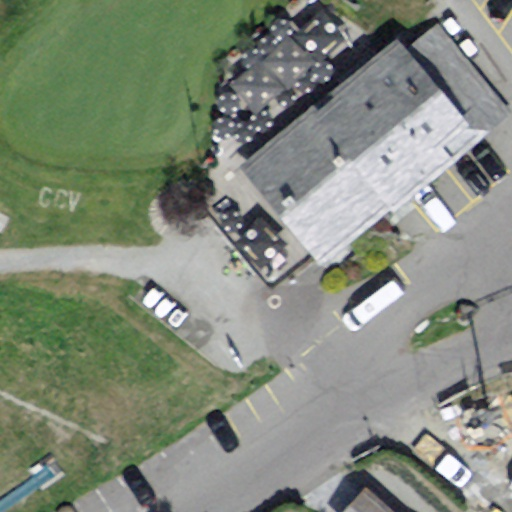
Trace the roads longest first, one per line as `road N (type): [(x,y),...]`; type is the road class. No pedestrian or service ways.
road 1 (track): [(0,258),(165,269),(200,282),(254,335),(289,324),(302,330),(343,404)]
road 2 (residential): [(188,511),(354,397),(498,332),(511,340)]
